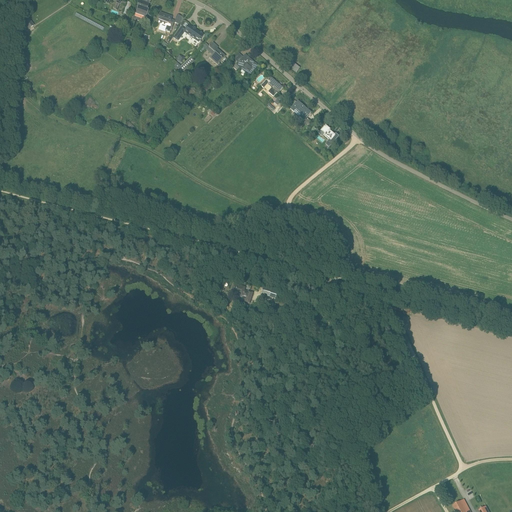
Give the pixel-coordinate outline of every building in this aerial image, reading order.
[(105,0),(105,1),(105,2),(109,3),(110,0),(109,0),(116,0),(114,9),(117,10),(121,0),(105,0)] [(138,3),(135,13),(146,17),(149,8),(148,7),(149,6),(150,1),(147,0),(146,0),(146,1),(142,0),(141,0),(141,3),(138,2),(137,3),(138,3)] [(132,3),(128,2),(127,3),(127,4),(123,13),(127,15),(132,3)] [(171,30),(174,21),(171,20),(172,17),(160,13),(157,22),(165,26),(164,30),(170,32),(171,30)] [(26,30),(33,25),(28,19),(21,24),(26,30)] [(186,29),(182,27),(174,38),(179,41),(185,32),(198,42),(203,35),(202,34),(202,33),(200,32),(200,33),(189,25),(186,29)] [(218,47),(213,43),(207,51),(212,56),(210,58),(218,66),(225,56),(217,49),(218,47)] [(251,60),(246,55),(237,65),(250,76),(258,66),(255,62),(254,64),(251,61),(251,60)] [(297,72),(300,68),(283,55),(280,59),(284,62),(297,72)] [(179,70),(181,73),(192,63),(189,60),(179,70)] [(277,93),(278,94),(283,88),(270,76),(261,85),(264,88),(268,85),(272,88),(268,92),(273,96),(277,93)] [(208,83),(202,88),(206,92),(211,86),(208,83)] [(275,108),(284,99),(280,96),(274,103),(272,106),(274,107),(275,108)] [(312,112),(298,101),(291,109),(294,112),(300,117),(305,121),(312,112)] [(130,132),(135,127),(129,121),(123,127),(124,127),(123,129),(127,132),(128,130),(130,132)] [(330,128),(326,125),(320,132),(319,133),(322,136),(324,135),(330,141),(326,145),(329,148),(339,137),(336,134),(335,135),(329,129),(330,128)] [(244,291),(245,287),(234,284),(233,288),(234,288),(233,292),(243,295),(243,294),(245,294),(244,296),(246,297),(245,302),(250,303),(253,293),(249,291),(248,292),(244,291)] [(264,286),(261,293),(275,298),(277,291),(264,286)] [(316,352),(320,355),(326,347),(325,346),(326,344),(323,342),(322,344),(321,344),(317,342),(313,348),(317,350),(316,352)] [(460,501),(452,506),(455,511),(468,511),(470,511),(463,500),(464,500),(464,499),(460,501)]
